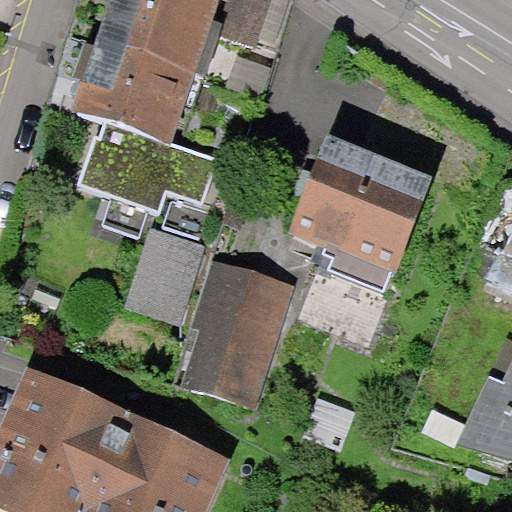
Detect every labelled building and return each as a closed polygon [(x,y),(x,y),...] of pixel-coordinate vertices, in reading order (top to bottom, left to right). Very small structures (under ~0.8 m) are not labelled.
[(218,0),(108,0),(96,38),(195,70),(204,73),(221,22),(212,19),(218,0)] [(227,0),(223,17),(227,18),(222,36),(276,51),(290,0),(227,0)] [(195,70),(96,38),(71,109),(104,120),(99,137),(93,137),(79,185),(159,212),(166,191),(202,203),(216,160),(171,143),(195,70)] [(427,194),(314,149),(275,245),(389,290),(427,194)] [(511,192),(504,189),(452,305),(511,331),(511,192)] [(203,252),(146,236),(125,315),(182,330),(203,252)] [(291,295),(214,272),(179,393),(256,415),(291,295)] [(511,357),(453,455),(511,470),(511,357)] [(0,511),(210,511),(225,480),(25,391),(0,458),(0,511)] [(357,418),(316,402),(300,443),(341,459),(357,418)]
